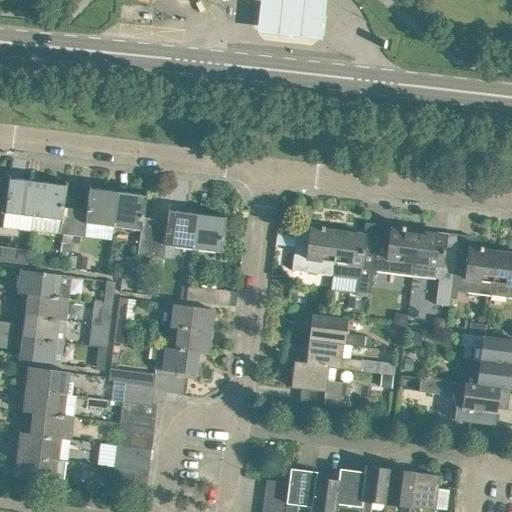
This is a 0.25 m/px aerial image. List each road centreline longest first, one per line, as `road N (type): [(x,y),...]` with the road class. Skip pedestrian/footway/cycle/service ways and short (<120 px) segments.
road 1 (secondary): [(511,99),(0,41)]
road 2 (residential): [(0,137),(270,170)]
road 3 (residential): [(242,422),(270,170)]
road 4 (residential): [(270,170),(511,203)]
road 5 (residential): [(477,464),(241,435)]
road 6 (residential): [(242,422),(171,418),(157,511)]
